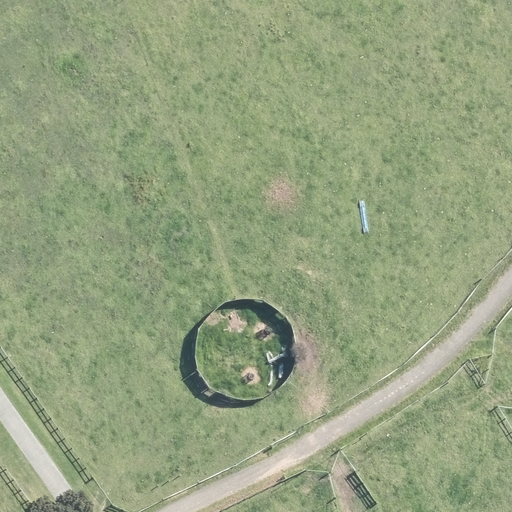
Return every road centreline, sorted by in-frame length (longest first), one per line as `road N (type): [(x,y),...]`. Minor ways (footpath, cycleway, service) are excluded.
road 1 (track): [(177,511),(399,392),(468,339),(511,285)]
road 2 (track): [(92,511),(0,383)]
